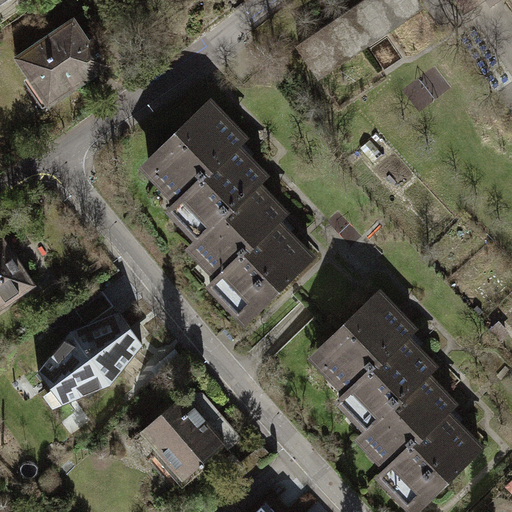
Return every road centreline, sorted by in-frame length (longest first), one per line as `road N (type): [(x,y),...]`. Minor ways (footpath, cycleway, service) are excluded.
road 1 (residential): [(55,155),(221,358),(361,511)]
road 2 (residential): [(55,155),(271,0)]
